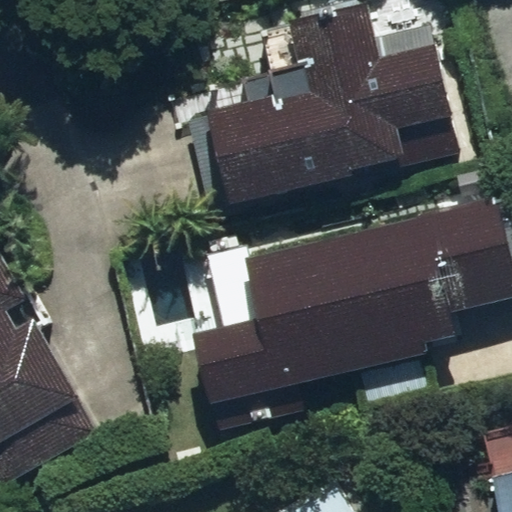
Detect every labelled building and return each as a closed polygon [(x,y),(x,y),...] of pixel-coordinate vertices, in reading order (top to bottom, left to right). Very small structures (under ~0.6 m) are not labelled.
[(396,136),(456,122),(428,0),(358,0),(254,24),(271,97),(200,114),(222,207),(403,164),(396,136)] [(239,244),(180,257),(194,315),(167,322),(188,413),(451,351),(445,325),(511,308),(511,279),(494,202),(243,261),(239,244)] [(0,485),(90,437),(0,273),(0,485)] [(511,511),(511,474),(483,481),(490,511),(511,511)] [(357,511),(343,480),(270,511),(357,511)]
